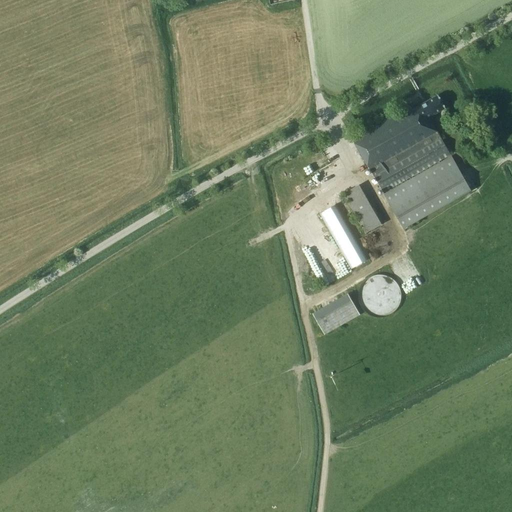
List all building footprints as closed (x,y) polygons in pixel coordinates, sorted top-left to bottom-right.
[(429,117),(431,115),(445,108),(438,95),(412,109),(410,104),(352,137),(383,192),(450,154),(429,117)] [(470,190),(451,156),(384,194),(403,228),(470,190)] [(360,183),(342,193),(365,233),(383,223),(360,183)] [(369,315),(375,317),(381,318),(387,316),(393,312),(397,307),(399,301),(400,295),(398,288),(395,282),(389,278),(383,276),(376,275),(369,277),(364,281),(360,287),(358,293),(358,299),(360,306),(363,311),(369,315)] [(347,294),(313,314),(325,335),(359,315),(347,294)]
